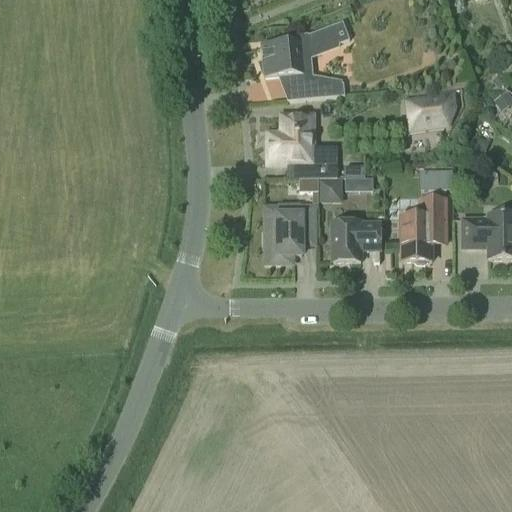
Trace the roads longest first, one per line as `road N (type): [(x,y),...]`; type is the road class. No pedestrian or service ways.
road 1 (residential): [(179,302),(511,308)]
road 2 (unclassified): [(179,302),(198,229),(199,167),(177,0)]
road 3 (unclassified): [(88,511),(132,427),(179,302)]
